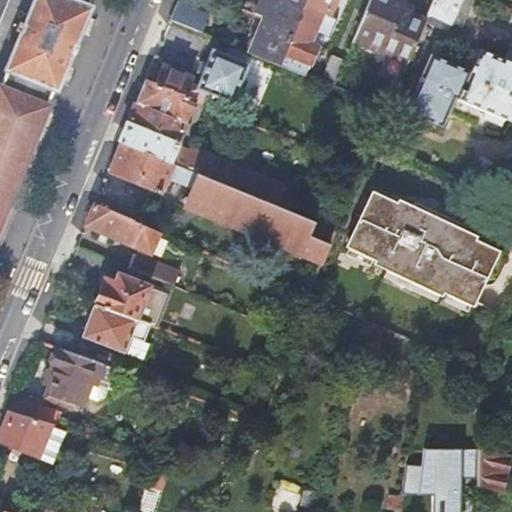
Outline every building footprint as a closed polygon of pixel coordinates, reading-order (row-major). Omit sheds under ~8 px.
[(34,0),(23,26),(19,25),(15,32),(20,34),(4,73),(6,74),(0,89),(0,225),(2,221),(0,220),(6,206),(8,207),(10,201),(8,201),(14,187),(15,188),(18,182),(16,182),(21,169),(23,169),(25,164),(24,164),(30,149),(31,150),(33,145),(32,145),(37,131),(39,132),(41,127),(40,126),(45,112),(47,112),(49,107),(47,107),(53,93),(57,95),(66,74),(86,23),(92,9),(88,7),(91,0),(34,0)] [(0,0),(0,22),(9,0),(0,0)] [(193,5),(180,0),(179,0),(171,21),(201,33),(208,16),(192,10),(193,5)] [(255,0),(259,1),(254,12),(258,13),(264,16),(249,53),(279,65),(306,0),(255,0)] [(306,0),(279,65),(278,66),(305,78),(310,66),(312,67),(320,47),(312,43),(325,12),(330,14),(336,0),(306,0)] [(371,0),(354,41),(408,64),(413,53),(415,47),(426,22),(403,12),(394,8),(396,0),(371,0)] [(396,0),(394,8),(403,12),(407,0),(396,0)] [(462,0),(435,0),(430,14),(452,24),(462,0)] [(264,16),(258,13),(242,50),(249,53),(264,16)] [(415,47),(413,53),(419,56),(422,50),(415,47)] [(195,102),(201,105),(206,94),(233,104),(248,65),(213,51),(199,83),(164,68),(157,86),(195,102)] [(408,113),(443,128),(456,99),(511,124),(511,65),(481,52),(471,74),(432,57),(408,113)] [(321,84),(334,89),(345,64),(332,58),(321,84)] [(126,130),(120,145),(170,165),(178,145),(183,131),(188,133),(191,126),(186,124),(195,102),(157,86),(146,82),(141,94),(126,130)] [(119,144),(109,170),(164,192),(170,179),(193,189),(187,202),(304,249),(301,257),(322,266),(336,233),(287,212),(194,175),(170,165),(120,145),(119,144)] [(178,145),(170,165),(194,175),(202,155),(178,145)] [(202,155),(194,175),(287,212),(292,199),(283,195),(286,188),(202,154),(202,155)] [(498,249),(469,236),(470,233),(402,203),(401,207),(371,194),(347,249),(376,262),(375,265),(443,295),(445,291),(473,304),(498,249)] [(304,249),(187,202),(185,208),(301,257),(304,249)] [(157,233),(94,206),(85,227),(147,254),(157,233)] [(128,270),(174,287),(179,272),(135,255),(128,270)] [(105,281),(96,306),(136,320),(138,321),(150,325),(155,327),(160,329),(173,297),(150,289),(120,277),(118,284),(116,285),(105,281)] [(321,304),(308,298),(302,315),(315,320),(321,304)] [(364,322),(321,304),(315,320),(360,339),(364,322)] [(144,341),(150,325),(138,321),(136,320),(96,306),(93,305),(75,356),(103,365),(104,366),(110,353),(97,348),(98,343),(125,353),(132,336),(144,341)] [(511,339),(511,328),(500,325),(495,337),(511,342),(511,339)] [(168,341),(171,333),(160,329),(155,327),(152,335),(168,341)] [(75,356),(58,350),(46,386),(62,392),(57,404),(75,410),(77,404),(83,406),(92,384),(95,385),(103,365),(75,356)] [(479,389),(479,371),(463,368),(463,388),(479,389)] [(7,414),(49,426),(55,410),(14,397),(7,414)] [(7,414),(0,431),(0,445),(38,459),(49,426),(7,414)] [(478,449),(424,448),(422,464),(405,464),(401,494),(433,495),(432,511),(461,511),(462,479),(477,479),(478,449)] [(477,479),(477,486),(501,492),(510,458),(478,449),(477,479)] [(387,511),(390,511),(398,511),(400,501),(388,499),(387,511)]
